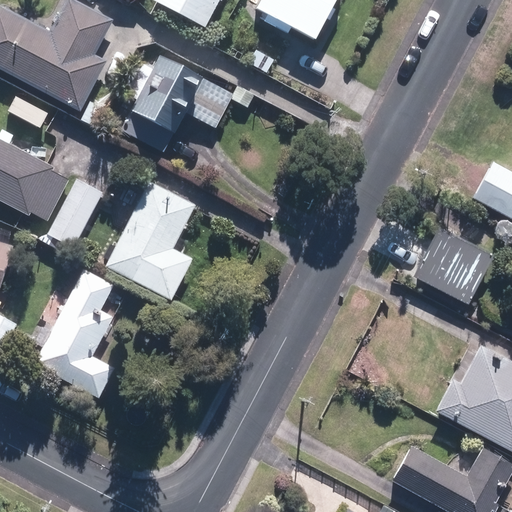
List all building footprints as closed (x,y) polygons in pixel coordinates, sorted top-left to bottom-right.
[(0,7),(0,69),(78,111),(104,62),(92,56),(110,22),(68,0),(50,34),(0,7)] [(217,0),(153,0),(153,1),(203,27),(217,0)] [(332,0),(261,0),(255,11),(311,41),(332,0)] [(273,66),(260,46),(243,58),(256,77),(273,66)] [(200,79),(158,57),(119,129),(162,152),(200,79)] [(230,96),(202,81),(185,113),(213,128),(230,96)] [(254,116),(233,104),(223,122),(243,134),(254,116)] [(0,141),(0,202),(26,216),(28,212),(46,221),(67,181),(49,172),(51,168),(0,141)] [(511,174),(492,163),(472,199),(511,220),(511,174)] [(100,193),(75,181),(46,236),(71,249),(100,193)] [(192,208),(146,184),(104,265),(168,298),(188,259),(170,250),(192,208)] [(438,228),(412,277),(465,305),(491,256),(438,228)] [(0,284),(12,248),(0,244),(0,284)] [(112,287),(82,271),(33,365),(97,398),(112,369),(90,358),(111,318),(99,312),(112,287)] [(0,360),(19,323),(0,312),(0,360)] [(450,379),(433,412),(511,453),(511,363),(477,345),(457,383),(450,379)] [(409,448),(391,482),(445,511),(487,511),(511,467),(511,465),(480,448),(464,478),(409,448)]
